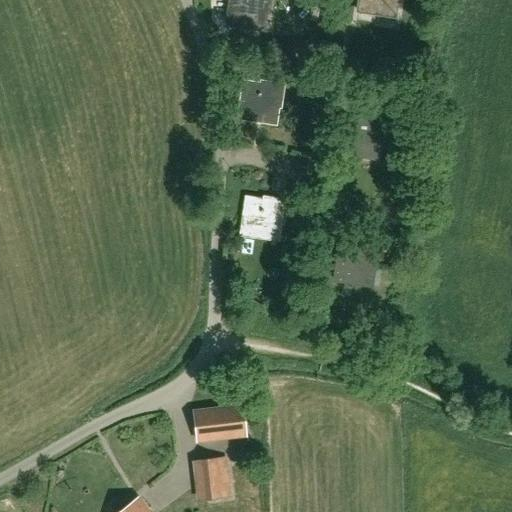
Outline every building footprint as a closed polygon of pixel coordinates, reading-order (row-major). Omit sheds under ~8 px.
[(247,11),(267,13),(268,0),(228,0),(226,25),(245,28),(247,11)] [(359,0),(358,11),(377,14),(376,17),(397,19),(399,0),(359,0)] [(259,105),(279,107),(282,86),(260,83),(260,85),(243,82),(238,119),(257,121),(259,105)] [(374,142),(394,145),(397,123),(375,120),(374,122),(358,119),(352,156),(371,159),(374,142)] [(262,220),(282,223),(285,202),(263,198),(263,200),(246,198),(240,234),(259,237),(262,220)] [(375,269),(379,248),(356,245),(356,247),(339,244),(334,281),(353,283),(355,267),(375,269)] [(227,408),(230,437),(246,435),(242,406),(227,408)] [(197,441),(230,437),(227,408),(194,412),(197,441)] [(223,454),(190,455),(193,495),(226,493),(223,454)] [(145,511),(136,499),(118,511),(145,511)]
